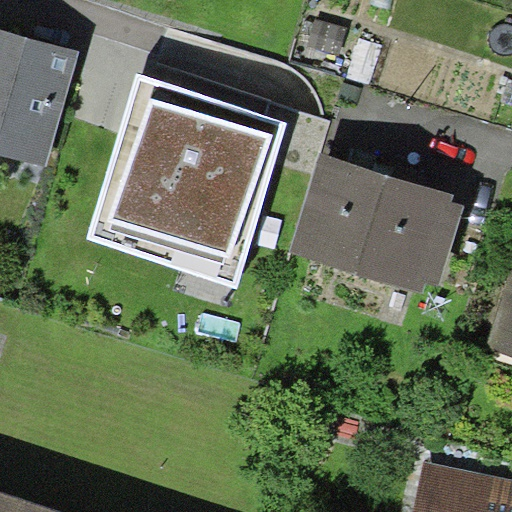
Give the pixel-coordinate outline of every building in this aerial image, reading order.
[(78,51),(0,29),(0,166),(43,178),(78,51)] [(358,37),(346,75),(368,82),(380,44),(358,37)] [(299,46),(293,65),(328,77),(334,57),(299,46)] [(138,81),(88,240),(239,287),(289,128),(138,81)] [(472,177),(293,125),(269,207),(308,219),(301,244),(441,285),(472,177)] [(511,279),(489,356),(511,362),(511,279)] [(511,511),(511,489),(428,469),(417,511),(511,511)] [(44,511),(0,497),(0,511),(44,511)]
